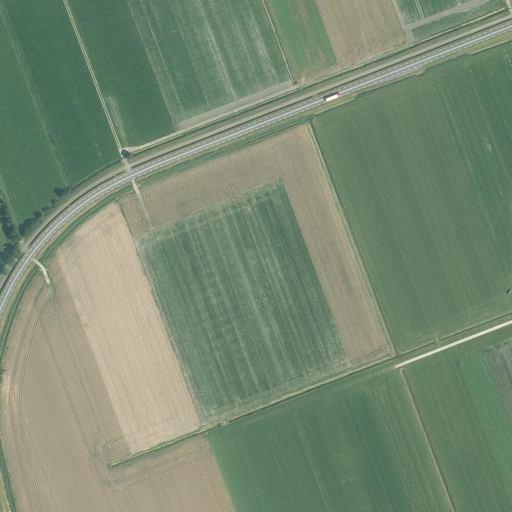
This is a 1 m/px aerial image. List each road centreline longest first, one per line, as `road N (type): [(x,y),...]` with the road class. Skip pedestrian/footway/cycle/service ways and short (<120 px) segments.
road 1 (primary): [(0,308),(45,236),(131,175),(511,26)]
road 2 (track): [(64,0),(121,153),(296,86)]
road 3 (track): [(511,322),(394,367)]
